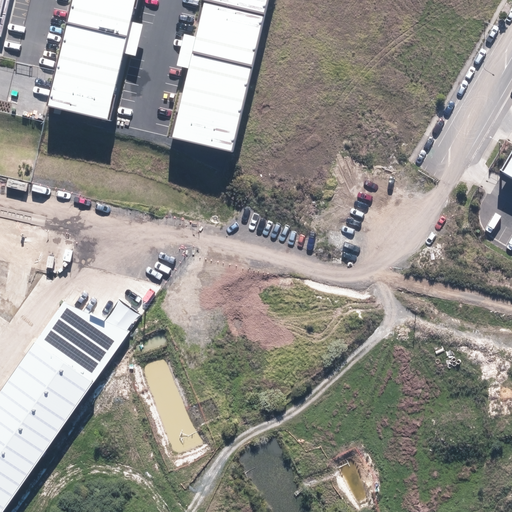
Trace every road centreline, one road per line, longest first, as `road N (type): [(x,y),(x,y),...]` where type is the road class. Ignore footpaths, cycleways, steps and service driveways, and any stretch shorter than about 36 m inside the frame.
road 1 (track): [(511,310),(226,242),(175,241),(77,275),(48,297),(0,366)]
road 2 (tertiary): [(511,50),(216,511)]
road 3 (unknown): [(511,349),(346,309)]
